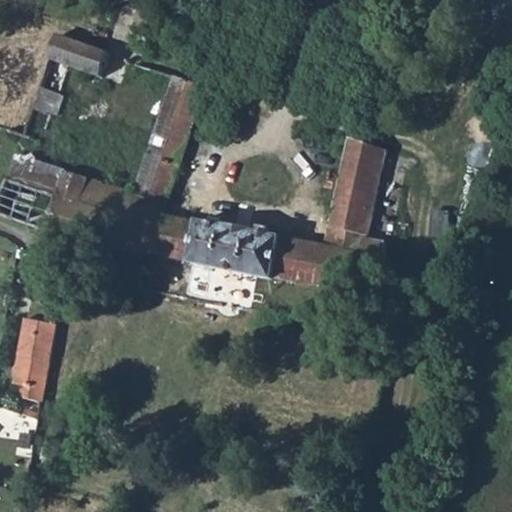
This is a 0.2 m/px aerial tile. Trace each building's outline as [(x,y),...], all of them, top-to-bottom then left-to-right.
[(61,37),(53,61),(105,79),(114,55),(61,37)] [(19,159),(16,166),(0,209),(0,216),(48,232),(61,237),(59,246),(72,250),(74,242),(195,264),(195,265),(278,282),(278,280),(379,299),(390,244),(370,240),(367,240),(364,255),(328,249),(285,241),(285,239),(203,223),(203,225),(165,218),(200,113),(207,116),(216,91),(179,78),(141,196),(40,162),(39,165),(21,158),(19,159)] [(44,89),(38,109),(53,114),(61,116),(68,96),(44,89)] [(29,136),(44,141),(53,114),(38,109),(29,136)] [(390,152),(353,139),(332,230),(371,237),(390,152)] [(371,237),(332,230),(328,249),(364,255),(367,240),(370,240),(371,237)] [(61,237),(48,232),(43,258),(69,264),(72,250),(59,246),(61,237)] [(23,386),(21,398),(43,403),(58,325),(30,320),(16,384),(23,386)] [(39,420),(40,420),(41,415),(29,411),(27,416),(39,420)] [(37,427),(39,420),(27,416),(26,416),(24,422),(37,427)]
